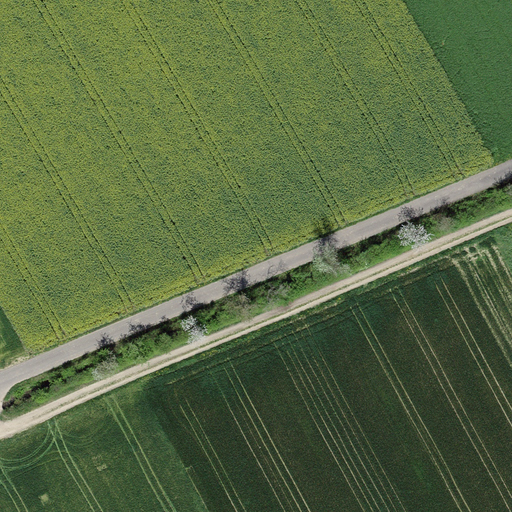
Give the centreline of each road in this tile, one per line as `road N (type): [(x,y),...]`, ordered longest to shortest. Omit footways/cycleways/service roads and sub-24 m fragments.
road 1 (track): [(511,169),(0,384)]
road 2 (track): [(0,434),(511,220)]
